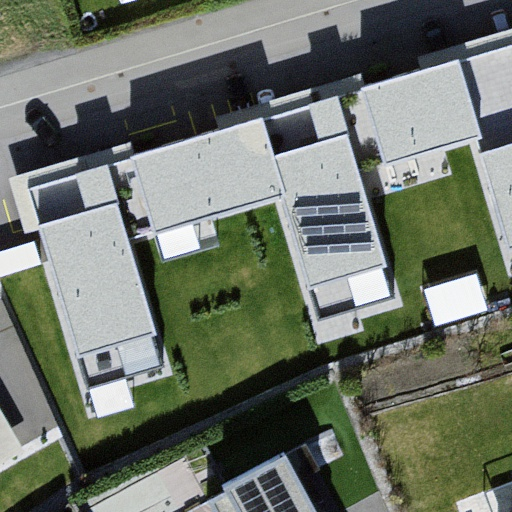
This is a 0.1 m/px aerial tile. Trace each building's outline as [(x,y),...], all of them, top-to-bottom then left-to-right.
[(347,81),(331,86),(352,161),(466,127),(502,247),(511,243),(511,13),(342,64),(347,81)] [(331,86),(124,144),(148,231),(278,194),(311,311),(388,289),(352,161),(331,86)] [(124,144),(16,173),(75,381),(155,359),(121,239),(148,231),(124,144)] [(429,278),(434,306),(485,297),(480,269),(429,278)] [(276,437),(215,471),(217,483),(199,492),(211,511),(341,511),(302,433),(280,446),(276,437)] [(192,446),(86,489),(95,511),(136,511),(207,483),(192,446)] [(511,511),(511,461),(508,463),(511,476),(511,508),(502,511),(511,511)]
